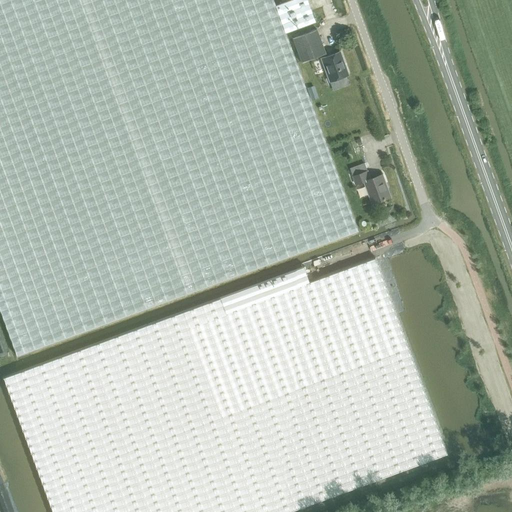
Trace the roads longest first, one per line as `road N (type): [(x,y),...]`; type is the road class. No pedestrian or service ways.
road 1 (secondary): [(433,26),(511,249)]
road 2 (unclassified): [(425,208),(351,0)]
